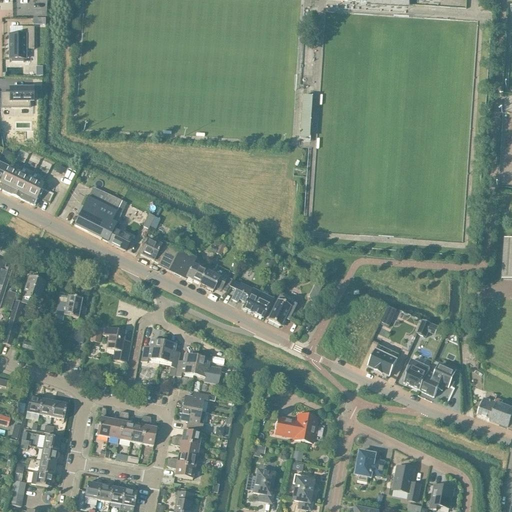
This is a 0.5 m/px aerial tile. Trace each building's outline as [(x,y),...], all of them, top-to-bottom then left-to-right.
[(33,28),(21,28),(21,36),(9,36),(9,60),(11,60),(11,63),(22,63),(22,60),(25,60),(25,50),(33,50),(33,28)] [(0,94),(0,109),(10,109),(29,109),(29,103),(32,103),(32,96),(32,92),(32,90),(9,90),(9,94),(0,94)] [(312,98),(306,97),(301,97),(298,140),(303,140),(309,141),(312,98)] [(33,206),(42,186),(8,169),(0,184),(0,190),(11,196),(13,195),(18,198),(19,199),(33,206)] [(87,199),(73,227),(100,240),(105,230),(106,231),(115,213),(120,203),(92,188),(87,199)] [(105,230),(100,240),(124,252),(126,249),(131,238),(118,231),(119,229),(119,228),(119,227),(119,226),(116,224),(121,215),(120,215),(116,213),(115,213),(106,231),(105,230)] [(148,230),(153,218),(148,216),(142,227),(148,230)] [(511,280),(511,239),(504,239),(501,280),(511,280)] [(168,273),(179,252),(162,243),(161,246),(148,240),(140,257),(157,265),(156,267),(168,273)] [(179,252),(168,273),(184,281),(192,265),(195,260),(188,256),(192,249),(191,246),(192,245),(185,242),(179,252)] [(0,306),(12,271),(4,269),(6,265),(0,263),(0,306)] [(199,286),(206,272),(192,265),(184,281),(185,281),(186,279),(199,286)] [(206,272),(199,286),(212,293),(214,289),(220,292),(226,278),(220,275),(218,278),(206,272)] [(39,298),(44,283),(29,278),(22,303),(21,304),(23,304),(35,307),(38,298),(39,298)] [(251,314),(261,295),(252,291),(249,297),(235,291),(231,300),(237,303),(238,300),(245,304),(242,310),(251,314)] [(288,320),(297,302),(281,294),(267,321),(280,328),(284,319),(288,320)] [(261,295),(251,314),(262,319),(271,300),(261,295)] [(67,298),(59,296),(54,321),(62,322),(64,317),(77,320),(79,314),(84,315),(86,310),(80,309),(82,300),(67,298)] [(15,301),(2,345),(10,347),(11,343),(23,304),(21,304),(22,303),(15,301)] [(422,322),(417,335),(425,339),(428,333),(435,336),(438,328),(422,322)] [(408,324),(403,335),(412,340),(417,329),(408,324)] [(92,328),(90,342),(98,343),(101,330),(92,328)] [(127,347),(122,346),(124,333),(104,329),(102,336),(107,337),(105,350),(114,351),(112,361),(125,364),(129,343),(128,343),(127,347)] [(77,330),(76,337),(83,338),(84,331),(77,330)] [(159,362),(162,345),(157,344),(157,343),(150,341),(149,349),(143,348),(140,363),(146,364),(147,360),(159,362)] [(34,346),(23,342),(21,348),(32,351),(34,346)] [(178,362),(179,355),(173,353),(175,346),(168,345),(168,346),(162,345),(159,362),(170,364),(170,368),(175,369),(174,377),(175,369),(176,369),(177,362),(178,362)] [(372,350),(364,366),(371,370),(371,371),(379,375),(379,374),(386,377),(394,361),(372,350)] [(193,377),(196,359),(192,359),(192,357),(185,356),(183,364),(178,362),(177,362),(176,369),(175,369),(174,377),(180,378),(181,375),(193,377)] [(196,359),(193,377),(204,379),(204,383),(217,386),(220,371),(207,368),(209,360),(202,359),(201,361),(196,359)] [(411,361),(405,374),(408,375),(403,384),(420,392),(433,366),(432,365),(432,364),(429,369),(411,361)] [(432,365),(433,366),(420,392),(434,398),(438,390),(442,392),(444,386),(448,388),(455,374),(439,366),(433,363),(432,364),(432,365)] [(183,410),(200,413),(203,401),(207,402),(208,396),(193,393),(192,399),(184,398),(183,405),(184,405),(183,410)] [(39,416),(42,401),(29,399),(26,414),(39,416)] [(502,402),(498,400),(495,399),(494,403),(484,399),(481,407),(477,416),(490,421),(489,423),(511,431),(511,409),(500,406),(502,402)] [(51,419),(54,404),(42,401),(39,416),(51,419)] [(54,404),(51,419),(63,421),(66,406),(54,404)] [(107,439),(111,421),(104,420),(105,415),(105,410),(101,409),(96,437),(107,439)] [(198,426),(200,413),(183,410),(182,415),(181,415),(179,422),(187,424),(186,429),(201,432),(202,426),(198,426)] [(119,441),(124,414),(120,413),(118,417),(117,423),(111,421),(107,439),(119,441)] [(130,443),(133,426),(127,424),(128,419),(128,414),(124,414),(119,441),(130,443)] [(310,419),(311,417),(309,416),(307,416),(306,416),(304,416),(304,417),(298,416),(297,423),(278,420),(275,435),(294,438),(294,441),(311,444),(312,436),(314,436),(315,429),(314,429),(316,420),(310,419)] [(0,417),(0,426),(7,428),(9,420),(0,417)] [(141,445),(146,418),(142,417),(141,421),(140,427),(133,426),(130,443),(141,445)] [(146,418),(141,445),(152,448),(156,430),(149,429),(150,423),(150,419),(146,418)] [(215,431),(214,436),(222,437),(223,430),(219,429),(215,431)] [(171,442),(198,447),(200,435),(183,432),(181,439),(176,438),(171,438),(171,442)] [(41,449),(57,452),(60,440),(44,437),(41,449)] [(196,458),(198,447),(171,442),(170,445),(174,447),(180,448),(178,455),(196,458)] [(55,464),(57,452),(41,449),(39,461),(55,464)] [(374,461),(375,456),(359,453),(358,460),(357,460),(355,466),(357,466),(355,476),(358,477),(358,481),(366,483),(367,478),(371,479),(371,476),(381,478),(384,463),(374,461)] [(294,454),(292,461),(300,462),(301,455),(294,454)] [(194,469),(196,458),(178,455),(177,461),(172,460),(167,460),(166,464),(194,469)] [(52,477),(55,464),(39,461),(37,474),(52,477)] [(192,481),(194,469),(166,464),(166,468),(170,470),(175,471),(174,477),(192,481)] [(416,503),(420,486),(411,485),(414,471),(397,468),(392,491),(409,494),(408,501),(416,503)] [(268,475),(265,471),(261,470),(257,473),(252,494),(262,496),(261,502),(271,504),(273,490),(271,490),(273,476),(268,475)] [(52,477),(37,474),(32,473),(30,485),(35,486),(50,489),(52,477)] [(310,511),(313,498),(310,497),(313,483),(307,482),(308,478),(294,476),(292,485),(295,486),(292,502),(301,504),(300,510),(310,511)] [(12,488),(24,490),(25,484),(13,482),(12,488)] [(96,501),(99,486),(87,484),(84,499),(96,501)] [(108,504),(111,489),(99,486),(96,501),(108,504)] [(450,510),(454,490),(434,486),(429,510),(436,511),(437,507),(450,510)] [(12,488),(11,494),(23,496),(24,490),(12,488)] [(120,506),(123,491),(111,489),(108,504),(120,506)] [(133,509),(136,494),(123,491),(120,506),(133,509)] [(190,504),(192,496),(177,493),(175,501),(190,504)] [(21,502),(23,496),(11,494),(9,500),(21,502)] [(20,508),(21,502),(9,500),(8,506),(20,508)] [(188,511),(190,504),(175,501),(173,511),(188,511)]
